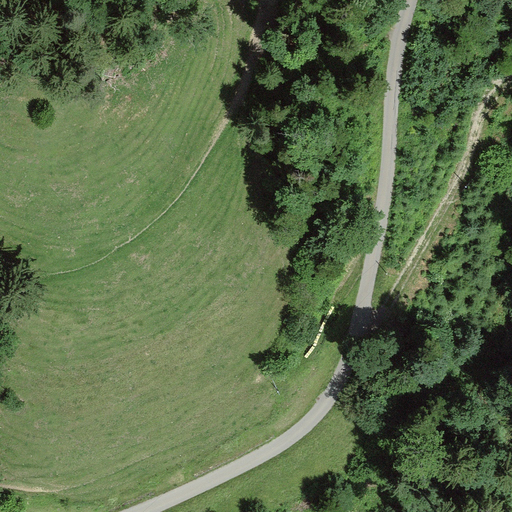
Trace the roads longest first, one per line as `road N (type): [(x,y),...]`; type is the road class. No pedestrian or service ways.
road 1 (unclassified): [(134,511),(278,445),(327,402),(350,349),(388,198),(411,0)]
road 2 (track): [(511,83),(494,91),(432,242),(350,349)]
